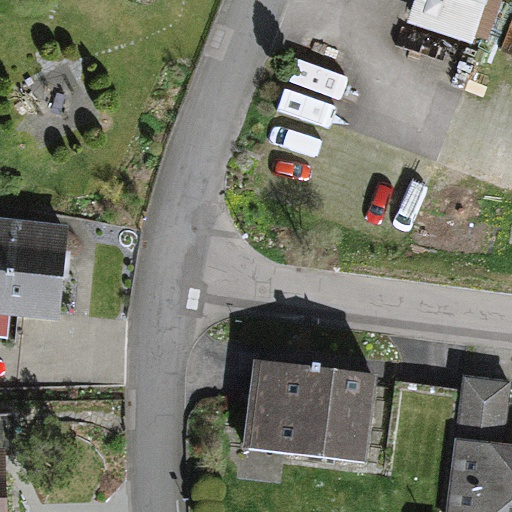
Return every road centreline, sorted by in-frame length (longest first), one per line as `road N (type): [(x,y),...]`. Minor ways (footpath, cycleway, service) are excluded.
road 1 (residential): [(511,321),(161,270)]
road 2 (residential): [(161,270),(185,161),(250,0)]
road 3 (residential): [(162,511),(152,375),(161,270)]
